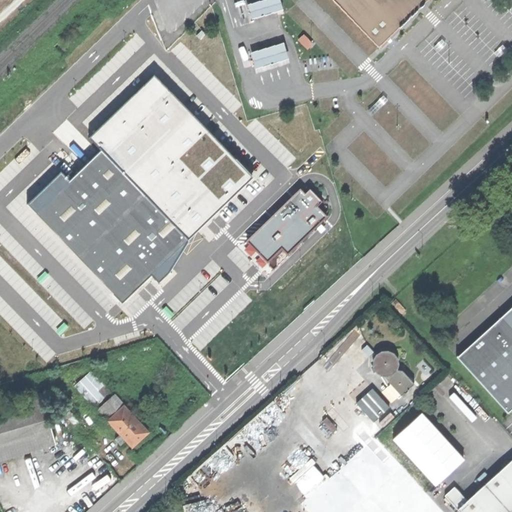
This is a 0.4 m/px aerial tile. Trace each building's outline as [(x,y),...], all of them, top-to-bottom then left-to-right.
[(281,0),(262,0),(249,4),(253,17),(284,8),(281,0)] [(331,0),(379,48),(413,15),(428,0),(331,0)] [(290,58),(286,42),(252,52),(257,67),(290,58)] [(27,205),(122,303),(151,274),(159,283),(169,273),(189,241),(188,240),(191,237),(253,177),(154,74),(93,133),(88,137),(101,151),(69,182),(61,173),(27,205)] [(177,84),(173,89),(185,100),(193,91),(175,74),(172,78),(177,84)] [(305,193),(300,188),(245,241),(267,264),(282,250),(287,256),(327,217),(317,207),(322,202),(310,189),(305,193)] [(504,414),(511,407),(511,304),(453,359),(504,414)] [(399,361),(398,357),(396,353),(392,351),(388,350),(384,350),(380,351),(377,354),(374,357),(373,362),(374,366),(375,370),(378,373),(382,375),(384,376),(387,376),(389,375),(392,374),(394,373),(396,371),(398,369),(399,365),(399,361)] [(95,406),(112,391),(92,369),(75,384),(95,406)] [(381,376),(399,396),(405,391),(405,392),(410,388),(409,386),(414,382),(403,369),(398,369),(396,371),(394,373),(392,374),(389,375),(387,376),(384,376),(382,375),(381,376)] [(357,402),(375,421),(390,406),(373,387),(357,402)] [(40,391),(0,403),(0,458),(56,441),(40,391)] [(100,406),(110,417),(124,405),(114,394),(100,406)] [(126,440),(132,446),(141,438),(148,431),(124,405),(110,417),(108,419),(120,434),(126,440)] [(424,410),(394,436),(436,484),(465,458),(424,410)] [(121,445),(126,440),(120,434),(115,439),(121,445)] [(313,457),(291,477),(309,496),(331,476),(313,457)] [(458,509),(460,511),(511,511),(511,459),(467,500),(458,509)] [(445,495),(458,509),(467,500),(455,486),(445,495)]
